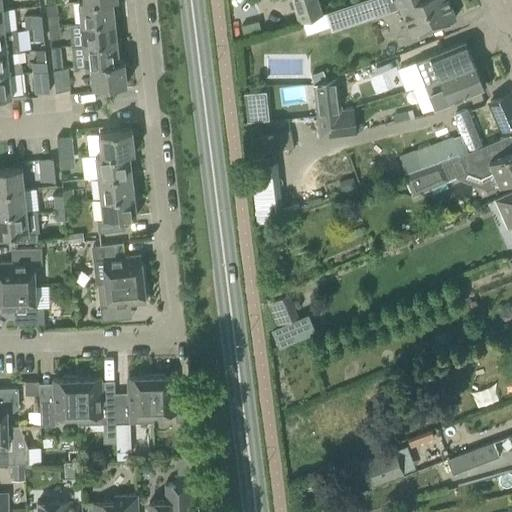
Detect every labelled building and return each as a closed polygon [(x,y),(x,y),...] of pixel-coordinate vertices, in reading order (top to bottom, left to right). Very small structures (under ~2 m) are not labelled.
[(114,18),(111,0),(78,0),(81,22),(114,18)] [(292,0),(299,21),(322,13),(317,0),(292,0)] [(368,0),(361,0),(326,12),(327,16),(331,26),(331,28),(373,14),(368,0)] [(394,0),(397,7),(401,6),(413,34),(437,25),(455,17),(448,0),(394,0)] [(56,12),(47,13),(48,25),(57,24),(56,12)] [(41,14),(31,15),(32,27),(42,26),(41,14)] [(327,16),(317,19),(321,29),(331,26),(327,16)] [(116,40),(114,18),(81,22),(83,43),(116,40)] [(59,36),(57,24),(48,25),(49,37),(59,36)] [(43,38),(42,26),(32,27),(34,39),(43,38)] [(16,29),(4,30),(0,30),(0,52),(17,50),(18,50),(16,29)] [(118,61),(118,60),(116,40),(83,43),(85,66),(90,66),(90,64),(118,61)] [(464,40),(446,48),(431,54),(415,60),(425,83),(424,83),(424,84),(474,63),(464,40)] [(60,46),(51,47),(52,59),(53,68),(62,67),(60,46)] [(21,63),(18,62),(17,50),(0,52),(0,73),(9,73),(22,71),(21,63)] [(31,62),(32,71),(46,69),(45,60),(31,62)] [(124,60),(118,60),(118,61),(90,64),(90,66),(93,86),(93,90),(114,88),(113,84),(126,83),(124,60)] [(483,87),(474,63),(424,84),(434,106),(449,99),(450,100),(465,94),(483,87)] [(69,89),(67,69),(67,67),(62,67),(53,68),(55,90),(69,89)] [(49,91),(47,71),(46,69),(32,71),(35,93),(49,91)] [(322,69),(310,74),(313,82),(325,78),(322,69)] [(10,91),(9,75),(9,73),(0,73),(0,96),(5,96),(5,100),(26,97),(25,90),(10,91)] [(313,83),(320,137),(355,132),(352,108),(341,109),(336,75),(313,83)] [(507,92),(488,100),(493,111),(494,110),(498,119),(497,119),(502,131),(511,126),(511,105),(508,96),(509,96),(507,92)] [(259,138),(260,151),(293,148),(291,129),(261,131),(260,121),(245,122),(246,139),(259,138)] [(100,151),(100,152),(100,154),(129,150),(129,152),(134,151),(131,128),(98,131),(100,151)] [(432,164),(403,173),(413,194),(465,171),(463,167),(511,149),(511,137),(511,134),(511,133),(511,130),(499,137),(499,138),(485,144),(484,144),(483,144),(461,153),(461,154),(458,155),(432,164)] [(71,135),(69,135),(56,136),(59,158),(73,157),(71,135)] [(511,149),(463,167),(465,171),(479,177),(493,171),(499,184),(511,178),(511,149)] [(131,172),(129,152),(129,150),(100,154),(100,152),(96,153),(98,176),(131,172)] [(55,178),(52,157),(38,158),(40,180),(55,178)] [(74,166),(73,157),(59,158),(60,168),(74,166)] [(276,161),(250,165),(258,219),(284,215),(276,161)] [(0,190),(23,188),(21,166),(0,168),(0,190)] [(133,193),(131,172),(98,176),(101,197),(133,193)] [(72,187),(62,188),(62,194),(63,201),(73,200),(72,188),(72,187)] [(0,212),(26,210),(23,188),(0,190),(0,212)] [(511,190),(510,191),(494,198),(507,226),(511,224),(511,190)] [(136,216),(133,193),(101,197),(103,218),(96,219),(98,232),(125,229),(124,217),(136,216)] [(62,194),(47,195),(49,207),(54,207),(63,206),(63,201),(62,194)] [(64,219),(63,206),(54,207),(55,220),(64,219)] [(28,232),(26,210),(0,212),(0,234),(15,233),(15,240),(27,239),(37,237),(35,231),(28,232)] [(66,233),(67,242),(84,240),(83,231),(66,233)] [(54,252),(67,251),(66,238),(53,239),(54,252)] [(82,242),(70,243),(70,251),(83,250),(82,242)] [(118,242),(98,244),(91,245),(93,260),(102,258),(104,282),(145,277),(143,263),(141,263),(140,253),(119,256),(118,242)] [(41,247),(36,247),(16,247),(16,261),(0,261),(0,285),(34,284),(34,262),(42,262),(41,247)] [(146,291),(145,277),(104,282),(107,304),(99,305),(101,320),(126,317),(125,303),(145,301),(144,291),(146,291)] [(35,308),(34,284),(0,285),(0,309),(18,309),(18,323),(43,322),(43,307),(35,308)] [(299,314),(290,294),(266,305),(275,325),(299,314)] [(447,331),(419,341),(423,351),(439,346),(438,343),(450,339),(447,331)] [(165,372),(151,373),(152,413),(176,412),(176,420),(190,420),(189,395),(176,395),(175,374),(165,374),(165,372)] [(152,413),(151,373),(137,373),(137,375),(127,375),(128,396),(114,397),(115,422),(130,422),(130,414),(152,413)] [(78,416),(76,375),(62,375),(63,377),(53,378),(53,399),(39,399),(40,425),(55,424),(54,416),(78,416)] [(90,375),(76,375),(78,416),(100,415),(101,423),(115,422),(114,397),(101,397),(100,376),(90,377),(90,375)] [(39,394),(38,382),(27,383),(27,385),(27,386),(28,387),(28,389),(30,391),(31,392),(33,393),(35,394),(37,394),(39,394)] [(0,424),(7,424),(6,415),(18,407),(17,386),(0,386),(0,424)] [(15,448),(14,424),(7,424),(0,424),(0,462),(27,462),(27,448),(15,448)] [(499,456),(493,440),(447,458),(450,467),(452,473),(499,456)] [(402,471),(393,449),(362,461),(370,483),(402,471)] [(24,479),(24,463),(11,463),(12,480),(24,479)] [(193,511),(192,473),(175,474),(175,482),(166,482),(166,502),(149,502),(149,511),(193,511)] [(137,511),(137,509),(137,494),(114,494),(114,501),(93,501),(93,511),(137,511)] [(81,511),(81,505),(81,501),(69,502),(69,499),(37,500),(37,511),(81,511)] [(401,505),(402,511),(417,511),(415,502),(401,505)]
